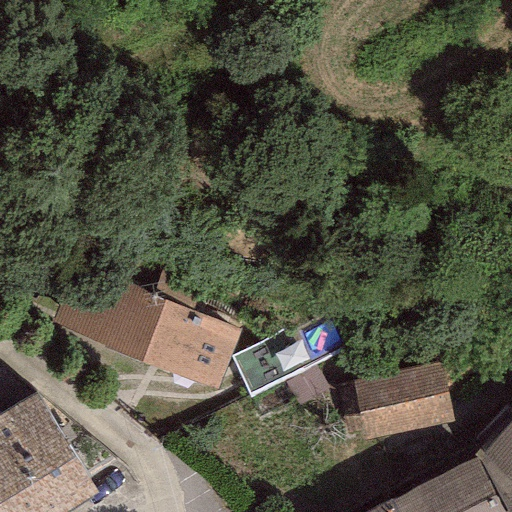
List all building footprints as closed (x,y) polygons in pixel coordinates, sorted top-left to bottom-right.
[(204,319),(38,253),(6,333),(173,399),(204,319)] [(356,371),(365,426),(456,410),(446,355),(356,371)] [(511,511),(511,403),(454,467),(503,511),(511,511)] [(59,511),(0,420),(0,511),(59,511)] [(448,511),(432,476),(362,511),(448,511)]
